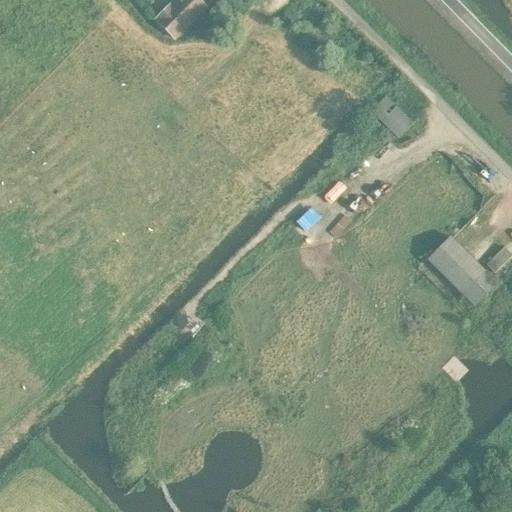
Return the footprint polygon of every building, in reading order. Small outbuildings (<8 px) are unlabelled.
[(153,21),(174,42),(175,41),(207,9),(197,0),(173,0),(154,19),(153,21)] [(332,186),(326,179),(312,193),(318,199),(332,186)] [(314,244),(294,223),(244,272),(268,297),(295,270),(292,267),(314,244)] [(426,260),(472,307),(495,284),(449,237),(426,260)] [(486,265),(494,274),(511,256),(504,247),(486,265)]
